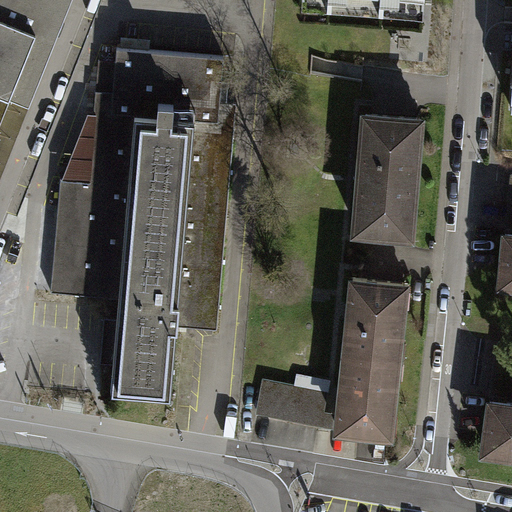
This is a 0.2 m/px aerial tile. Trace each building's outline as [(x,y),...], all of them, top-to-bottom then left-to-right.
[(0,0),(0,178),(71,0),(0,0)] [(225,55),(117,46),(113,91),(96,90),(88,179),(61,177),(51,291),(121,297),(113,387),(171,392),(176,325),(217,328),(237,101),(221,100),(225,55)] [(420,118),(366,113),(357,228),(411,232),(420,118)] [(511,232),(506,232),(502,280),(511,280),(511,232)] [(405,282),(354,277),(346,352),(398,357),(405,282)] [(511,343),(499,341),(493,388),(511,390),(511,343)] [(398,357),(346,352),(339,426),(391,431),(398,357)] [(328,390),(264,378),(257,409),(322,422),(328,390)] [(511,402),(491,399),(484,447),(511,450),(511,402)]
